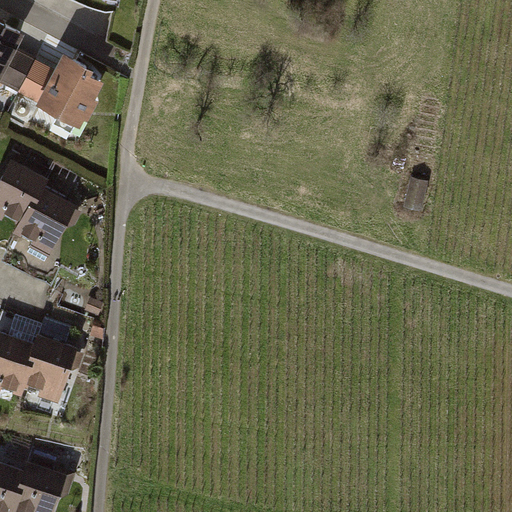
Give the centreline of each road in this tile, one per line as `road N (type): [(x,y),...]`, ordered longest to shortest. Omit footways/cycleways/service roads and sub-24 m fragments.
road 1 (track): [(102,511),(129,177),(160,0)]
road 2 (track): [(511,290),(129,177)]
